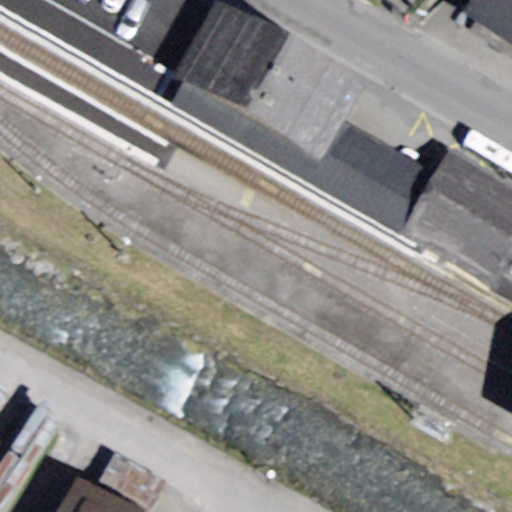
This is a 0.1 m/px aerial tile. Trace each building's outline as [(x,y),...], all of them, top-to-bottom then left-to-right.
[(511,0),(484,0),(471,20),(511,46),(511,0)] [(294,156),(321,172),(344,132),(364,99),(220,15),(210,32),(177,88),(267,140),(294,156)] [(436,186),(344,132),(321,172),(413,225),(436,186)] [(436,186),(413,225),(502,277),(511,259),(511,200),(449,164),(436,186)] [(107,511),(79,495),(69,511),(107,511)]
